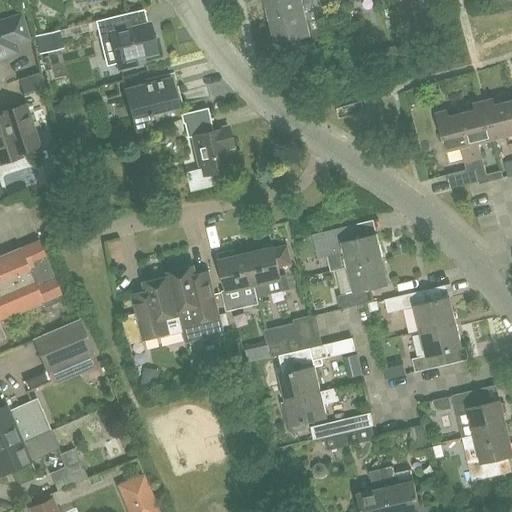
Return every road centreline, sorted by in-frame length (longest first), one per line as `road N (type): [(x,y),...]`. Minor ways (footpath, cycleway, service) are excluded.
road 1 (residential): [(511,311),(402,197),(328,146)]
road 2 (residential): [(124,225),(265,195),(305,172),(328,146)]
road 3 (residential): [(328,146),(244,88),(188,5)]
